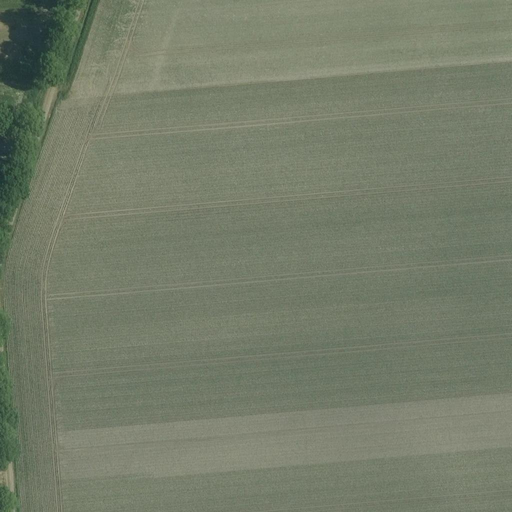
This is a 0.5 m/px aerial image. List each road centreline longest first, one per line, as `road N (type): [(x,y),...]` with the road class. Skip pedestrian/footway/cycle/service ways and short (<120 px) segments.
road 1 (unclassified): [(0,258),(79,0)]
road 2 (unclassified): [(11,511),(0,343)]
